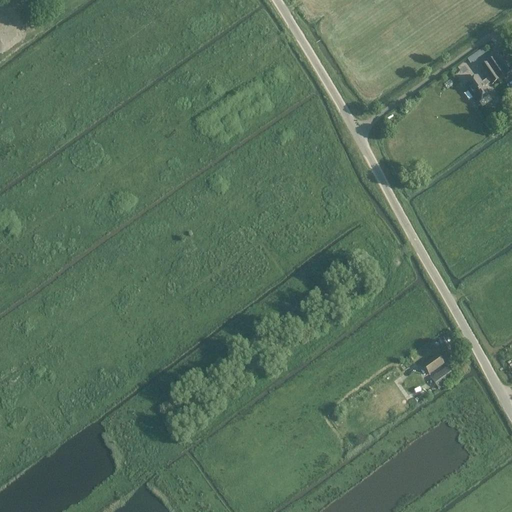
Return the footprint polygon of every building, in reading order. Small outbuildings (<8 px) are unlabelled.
[(19,12),(27,6),(22,0),(16,0),(7,7),(18,21),(23,17),(19,12)] [(511,69),(500,53),(478,69),(486,80),(489,84),(490,86),(511,70),(511,69)] [(476,77),(464,85),(477,104),(490,96),(484,88),(489,84),(486,80),(481,83),(476,77)] [(438,356),(423,366),(430,376),(445,365),(438,356)] [(448,368),(432,380),(439,390),(455,379),(448,368)]
